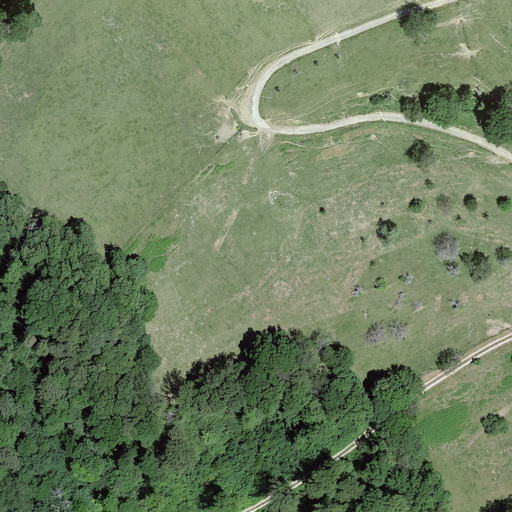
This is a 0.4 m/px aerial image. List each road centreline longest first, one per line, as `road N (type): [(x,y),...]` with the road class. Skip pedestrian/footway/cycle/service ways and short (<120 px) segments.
road 1 (unclassified): [(445,0),(284,59),(254,86),(254,118),(264,127),(300,130),(386,115),(431,123),(511,156)]
road 2 (track): [(249,511),(344,452),(445,372),(511,335)]
